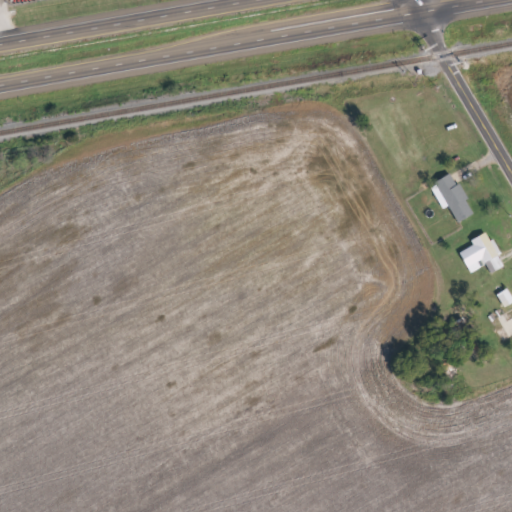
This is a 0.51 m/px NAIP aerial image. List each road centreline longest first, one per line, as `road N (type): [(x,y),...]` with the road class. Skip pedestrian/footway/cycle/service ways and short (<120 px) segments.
road 1 (trunk): [(0,84),(420,11)]
road 2 (trunk): [(226,0),(0,42)]
road 3 (secondary): [(511,171),(413,0)]
